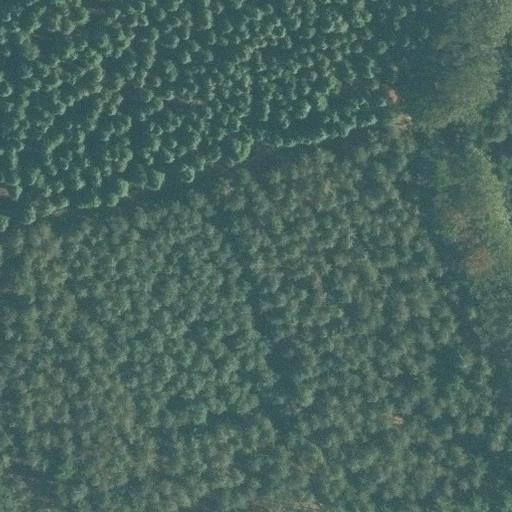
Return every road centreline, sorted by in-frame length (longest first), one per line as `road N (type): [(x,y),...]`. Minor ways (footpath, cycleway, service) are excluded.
road 1 (track): [(0,225),(409,117)]
road 2 (track): [(511,337),(409,117),(451,0)]
